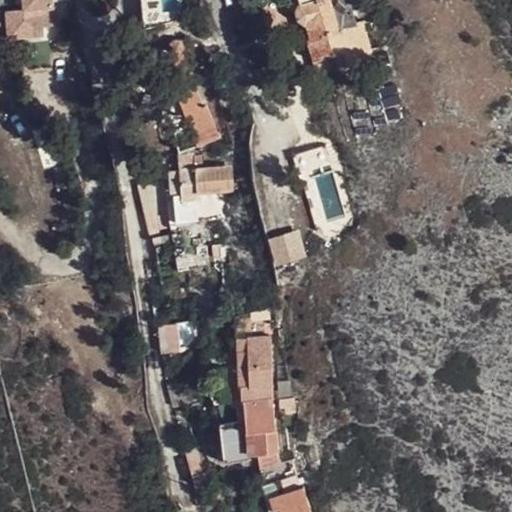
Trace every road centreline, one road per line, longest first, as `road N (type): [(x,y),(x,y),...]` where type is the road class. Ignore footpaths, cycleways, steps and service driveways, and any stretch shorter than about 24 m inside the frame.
road 1 (residential): [(81,0),(131,201),(162,415),(191,511)]
road 2 (unknown): [(0,178),(14,217),(41,245),(79,242),(92,230),(96,201),(58,98)]
